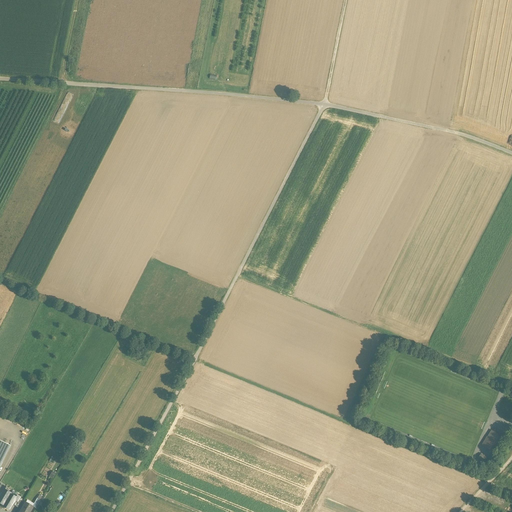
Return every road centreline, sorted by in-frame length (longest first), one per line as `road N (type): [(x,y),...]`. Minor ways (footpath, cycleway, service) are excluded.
road 1 (track): [(0,280),(511,492)]
road 2 (track): [(323,105),(111,511)]
road 3 (track): [(0,78),(323,105)]
road 4 (track): [(238,273),(511,388)]
road 5 (track): [(323,105),(511,153)]
